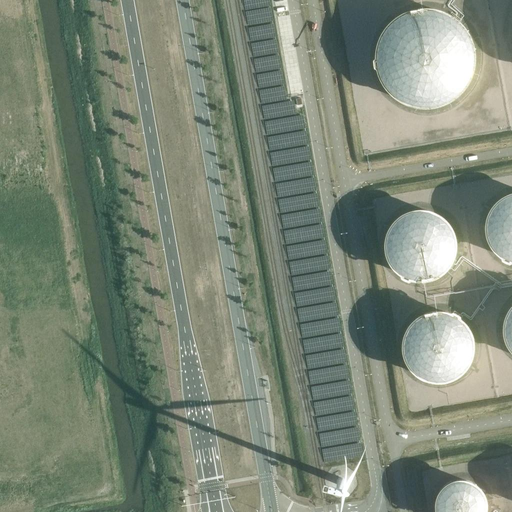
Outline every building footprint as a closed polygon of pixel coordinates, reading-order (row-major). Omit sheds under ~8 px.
[(424,10),(413,11),(397,19),(385,32),(378,48),(376,61),(380,78),(389,93),(395,100),(411,108),(428,111),(443,108),(459,100),(470,87),(475,77),(478,60),(475,42),(469,32),(457,20),(442,12),(424,10)] [(511,191),(501,196),(492,205),(486,216),(485,229),(488,241),(499,255),(510,260),(511,260),(511,191)] [(427,208),(415,209),(404,213),(395,221),(389,232),(387,242),(389,254),(395,265),(400,271),(411,276),(429,278),(440,273),(449,265),(455,257),(457,245),(456,233),(448,220),(439,212),(427,208)] [(445,312),(430,312),(419,317),(410,326),(405,337),(403,348),(406,360),(413,370),(418,374),(429,380),(445,381),(456,376),(465,368),(473,354),(473,342),(470,330),(465,324),(456,316),(445,312)] [(474,481),(462,478),(454,480),(446,484),(439,493),(437,501),(438,510),(438,511),(485,511),(487,509),(487,500),(486,494),(481,487),(474,481)]
